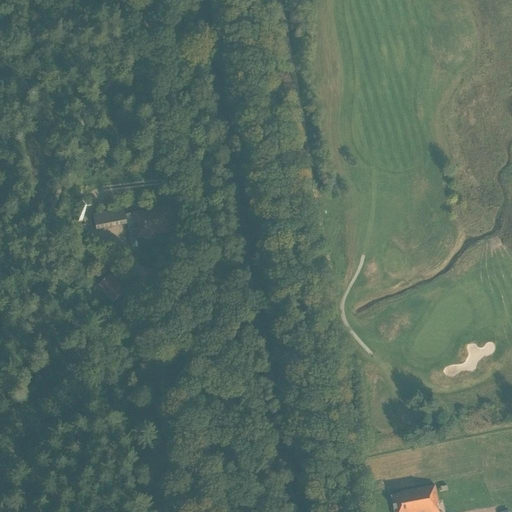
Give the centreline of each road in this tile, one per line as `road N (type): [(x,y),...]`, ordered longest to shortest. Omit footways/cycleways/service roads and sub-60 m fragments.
road 1 (tertiary): [(339,511),(244,0)]
road 2 (unclassified): [(187,279),(204,244),(157,0)]
road 3 (track): [(200,262),(213,291),(251,511)]
road 4 (track): [(0,448),(154,306)]
